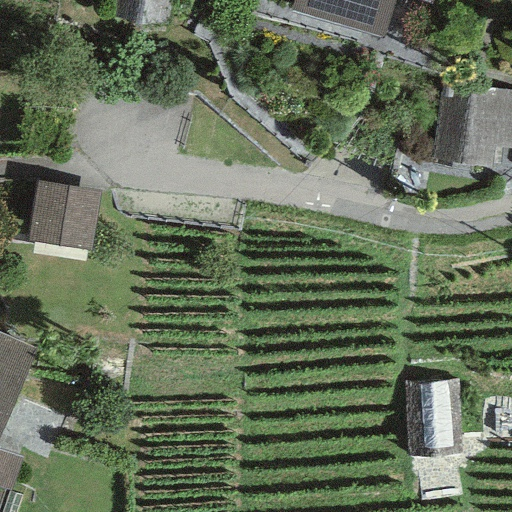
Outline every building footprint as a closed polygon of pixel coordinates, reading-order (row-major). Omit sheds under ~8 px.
[(169,0),(114,0),(111,21),(165,29),(169,0)] [(383,38),(393,0),(423,0),(433,3),(433,0),(293,0),(290,11),(383,38)] [(511,91),(439,85),(432,164),(492,169),(494,148),(511,149),(511,91)] [(101,190),(36,179),(25,243),(91,254),(101,190)] [(0,434),(36,349),(0,333),(0,315),(3,309),(0,307),(0,434)] [(457,381),(403,384),(407,458),(461,454),(457,381)] [(23,459),(0,451),(0,487),(12,491),(23,459)]
